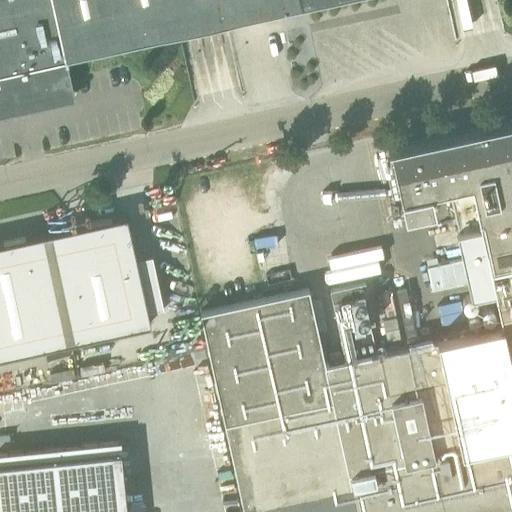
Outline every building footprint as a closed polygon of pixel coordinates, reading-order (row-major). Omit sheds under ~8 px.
[(0,0),(0,73),(63,60),(64,64),(67,63),(66,59),(280,12),(281,16),(301,11),(305,6),(333,0),(0,0)] [(501,325),(324,364),(307,288),(199,312),(243,509),(350,486),(355,511),(511,511),(511,147),(395,173),(400,200),(404,217),(434,211),(430,193),(471,184),(501,325)] [(126,215),(46,233),(69,342),(150,324),(126,215)] [(46,233),(2,242),(0,242),(0,356),(69,342),(46,233)] [(467,280),(466,277),(465,277),(461,259),(426,267),(431,291),(467,283),(471,282),(467,280)] [(126,511),(120,450),(0,462),(0,511),(126,511)]
